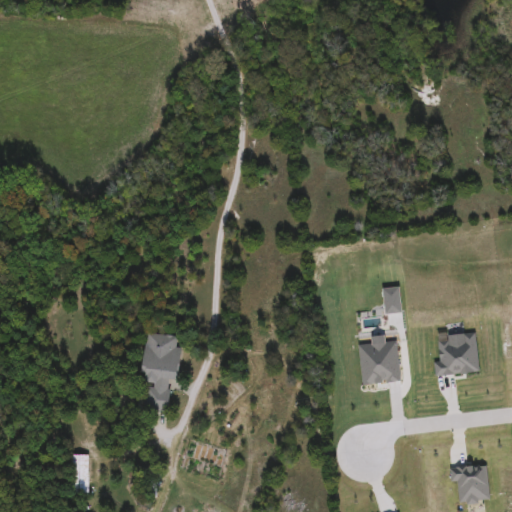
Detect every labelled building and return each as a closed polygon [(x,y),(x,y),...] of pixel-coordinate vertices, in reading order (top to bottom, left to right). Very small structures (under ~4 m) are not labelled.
[(402,312),(399,286),(383,288),(386,314),(402,312)] [(143,410),(147,383),(136,382),(144,331),(178,337),(176,346),(183,347),(178,378),(169,377),(163,413),(143,410)] [(480,371),(475,332),(464,333),(447,334),(447,340),(439,341),(441,362),(435,362),(437,375),(460,373),(463,375),(464,373),(480,371)] [(401,381),(397,340),(385,341),(384,334),(371,336),(371,343),(358,345),(363,385),(401,381)] [(489,498),(478,499),(478,503),(468,504),(467,500),(460,501),(458,480),(451,481),(450,468),(480,465),(481,466),(486,466),(489,498)]
